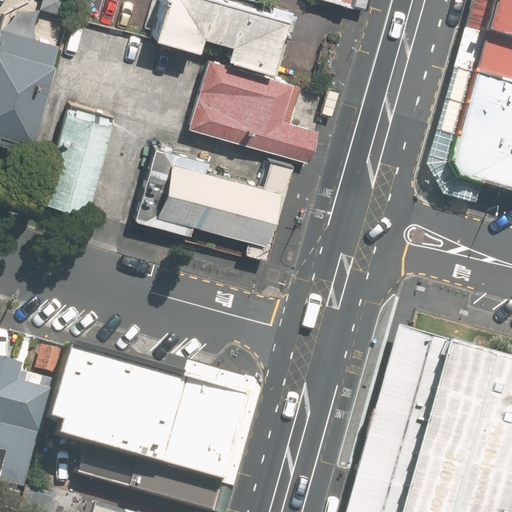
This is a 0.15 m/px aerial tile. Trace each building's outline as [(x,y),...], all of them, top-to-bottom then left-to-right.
[(65,0),(39,0),(38,10),(62,15),(65,0)] [(277,0),(165,0),(159,24),(263,53),(277,0)] [(511,0),(493,0),(489,16),(511,22),(511,0)] [(0,141),(27,150),(29,143),(32,144),(54,64),(51,63),(57,44),(0,27),(0,141)] [(511,63),(480,54),(451,160),(511,176),(511,63)] [(291,80),(204,56),(184,126),(299,158),(308,125),(281,118),(291,80)] [(338,90),(325,87),(318,112),(330,116),(338,90)] [(112,116),(66,104),(40,200),(86,213),(112,116)] [(276,187),(161,154),(145,212),(260,244),(276,187)] [(501,511),(507,491),(511,492),(511,360),(396,328),(343,511),(501,511)] [(59,350),(42,346),(36,369),(53,374),(59,350)] [(233,396),(65,349),(41,432),(134,458),(209,480),(233,396)] [(0,358),(0,456),(1,457),(0,460),(0,480),(21,486),(50,379),(16,370),(18,364),(0,358)] [(201,507),(209,480),(134,458),(126,486),(201,507)] [(129,511),(89,501),(85,511),(129,511)]
